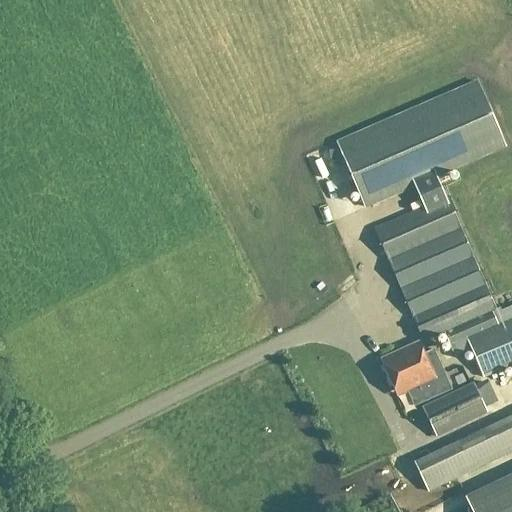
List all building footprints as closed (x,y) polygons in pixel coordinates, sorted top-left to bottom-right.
[(363,209),(503,147),(474,82),(334,144),(363,209)] [(443,334),(448,345),(453,357),(470,350),(482,378),(511,364),(511,305),(500,311),(499,308),(493,310),(444,199),(372,230),(422,343),(443,334)] [(380,360),(397,396),(414,388),(421,402),(450,389),(431,350),(421,354),(416,343),(380,360)] [(421,408),(434,437),(485,413),(471,384),(421,408)] [(468,471),(456,444),(413,464),(426,491),(468,471)]
